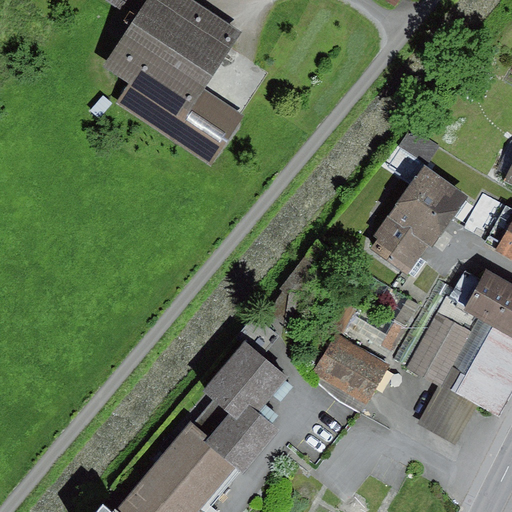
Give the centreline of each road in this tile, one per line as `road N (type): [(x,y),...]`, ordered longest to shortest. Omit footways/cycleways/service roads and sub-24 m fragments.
road 1 (track): [(434,0),(8,511)]
road 2 (unknown): [(227,511),(306,410)]
